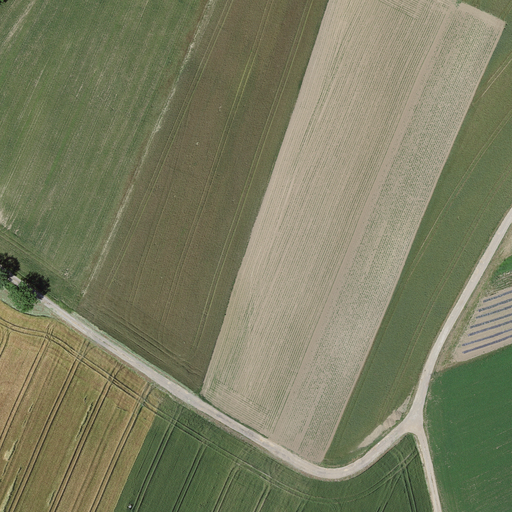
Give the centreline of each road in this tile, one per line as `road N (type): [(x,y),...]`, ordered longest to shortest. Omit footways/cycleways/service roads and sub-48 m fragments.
road 1 (track): [(418,409),(361,463),(318,472),(0,270)]
road 2 (track): [(439,511),(418,409),(433,352),(511,215)]
